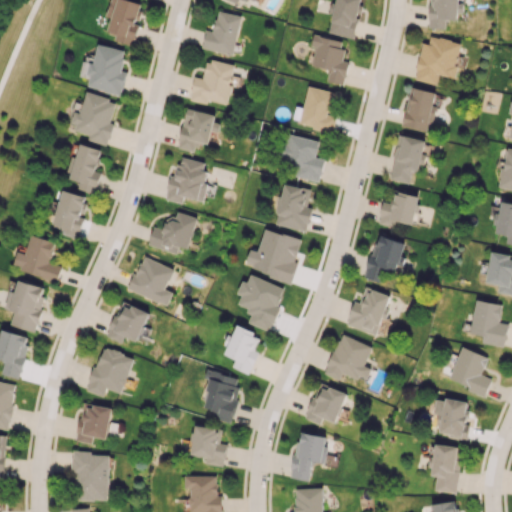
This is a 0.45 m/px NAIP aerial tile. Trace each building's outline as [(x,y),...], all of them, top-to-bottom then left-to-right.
[(133,44),(139,22),(140,22),(145,4),(131,0),(117,0),(116,4),(111,3),(108,15),(112,17),(106,36),(133,44)] [(361,0),(335,0),(328,32),(353,38),(361,0)] [(459,0),(430,0),(428,27),(445,28),(446,19),(460,20),(462,3),(459,2),(459,0)] [(233,54),(240,15),(218,11),(214,31),(206,29),(202,48),(233,54)] [(343,84),(349,62),(341,59),(345,42),(314,33),(311,46),(316,47),(311,64),(329,69),(327,80),(343,84)] [(436,83),(438,74),(453,77),(461,42),(430,35),(428,43),(423,42),(414,78),(436,83)] [(83,61),(80,76),(89,78),(88,87),(122,94),(126,71),(121,70),(125,50),(97,44),(94,63),(83,61)] [(207,103),(207,100),(227,103),(235,65),(207,58),(203,78),(195,76),(190,99),(207,103)] [(331,131),(335,116),(331,115),(336,92),(308,85),(299,124),(331,131)] [(402,125),(429,132),(436,105),(433,105),(436,92),(411,86),(402,125)] [(108,144),(113,122),(111,122),(116,99),(86,92),(83,103),(78,102),(71,129),(89,133),(88,140),(108,144)] [(218,113),(185,108),(179,148),(196,151),(198,142),(209,143),(211,130),(215,131),(218,113)] [(320,181),(324,159),(316,157),(319,140),(286,133),(280,163),(294,166),(292,175),(320,181)] [(423,154),(426,139),(403,135),(401,147),(396,146),(389,178),(409,182),(412,170),(421,171),(424,154),(423,154)] [(103,149),(81,142),(70,178),(80,181),(78,188),(95,193),(101,172),(96,170),(103,149)] [(511,148),(506,148),(499,187),(511,189),(511,148)] [(207,163),(181,156),(176,176),(171,174),(165,198),(183,203),(184,196),(203,200),(208,183),(203,181),(207,163)] [(276,224),(307,231),(312,207),(307,206),(311,189),(285,183),(276,224)] [(88,196),(63,189),(52,229),(78,236),(84,215),(83,215),(88,196)] [(414,224),(420,195),(395,190),(393,200),(383,198),(379,223),(394,226),(395,221),(414,224)] [(506,243),(511,244),(511,203),(501,202),(496,233),(507,235),(506,243)] [(198,217),(178,211),(175,218),(168,215),(163,229),(154,226),(148,244),(177,253),(179,246),(188,249),(198,217)] [(291,280),(302,238),(264,228),(253,271),(291,280)] [(26,253),(17,251),(12,268),(57,280),(61,265),(50,262),(55,241),(31,234),(26,253)] [(405,243),(379,234),(364,277),(382,283),(386,270),(395,273),(405,243)] [(498,284),(497,292),(511,294),(511,254),(492,251),(486,282),(498,284)] [(174,268),(143,255),(129,289),(168,305),(173,291),(166,288),(174,268)] [(10,324),(34,331),(47,287),(19,279),(15,294),(10,292),(5,308),(14,311),(10,324)] [(346,325),(376,335),(382,318),(384,318),(391,296),(365,287),(360,302),(354,300),(346,325)] [(508,323),(499,322),(502,304),(476,299),(470,333),(483,335),(482,342),(504,346),(508,323)] [(122,342),(125,336),(137,341),(150,311),(122,300),(107,336),(122,342)] [(259,351),(254,349),(260,335),(237,325),(225,354),(236,358),(232,366),(249,373),(259,351)] [(20,378),(30,336),(1,329),(0,335),(0,359),(5,360),(2,374),(20,378)] [(372,346),(341,333),(324,373),(339,379),(343,371),(366,381),(372,368),(364,365),(372,346)] [(88,390),(104,396),(106,388),(122,393),(134,356),(102,346),(88,390)] [(488,356),(462,346),(449,378),(469,386),(468,390),(484,397),(492,378),(481,374),(488,356)] [(238,376),(211,370),(202,406),(214,409),(212,418),(232,422),(240,387),(236,386),(238,376)] [(0,427),(9,429),(17,384),(0,380),(0,427)] [(335,422),(348,394),(320,381),(304,417),(320,424),(323,417),(335,422)] [(467,439),(470,423),(466,422),(470,402),(446,397),(439,433),(467,439)] [(75,440),(92,443),(93,436),(107,439),(113,407),(83,402),(75,440)] [(224,466),(228,444),(220,442),(222,429),(196,424),(191,454),(206,457),(205,463),(224,466)] [(310,480),(313,460),(324,462),(327,446),(325,445),(327,436),(299,431),(291,477),(310,480)] [(431,475),(437,475),(435,489),(456,492),(463,447),(436,443),(431,475)] [(108,500),(110,452),(72,451),(72,474),(77,474),(76,499),(108,500)] [(217,475),(185,474),(185,488),(190,488),(190,511),(204,511),(203,511),(221,511),(222,495),(217,494),(217,475)] [(295,488),(295,511),(291,511),(322,511),(322,487),(295,488)] [(430,503),(431,511),(455,511),(455,500),(430,503)]
